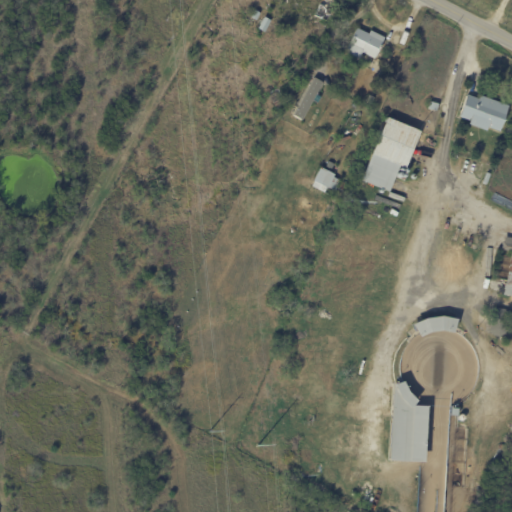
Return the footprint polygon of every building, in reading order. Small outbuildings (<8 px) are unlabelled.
[(250,0),(247,14),(243,29),(236,27),(243,0),(250,0)] [(323,0),(312,26),(305,23),(314,0),(323,0)] [(251,16),(255,10),(260,13),(256,19),(251,16)] [(265,17),(271,20),(265,31),(258,28),(265,17)] [(345,52),(357,27),(369,33),(371,30),(385,38),(375,59),(362,52),(359,59),(345,52)] [(292,115),(301,120),(321,82),(312,77),(292,115)] [(272,93),(281,90),(286,105),(277,108),(272,93)] [(375,98),(371,106),(365,104),(369,95),(375,98)] [(480,95),(509,106),(500,131),(489,127),(487,131),(469,124),(470,120),(460,117),(468,95),(479,99),(480,95)] [(432,101),(439,104),(436,112),(429,109),(432,101)] [(420,132),(405,168),(372,154),(387,117),(421,131),(420,132)] [(335,175),(334,177),(342,181),(336,192),(328,188),(325,193),(306,183),(308,178),(314,181),(321,167),(335,175)] [(348,185),(345,192),(339,189),(343,182),(348,185)] [(511,296),(505,295),(511,256),(511,250),(502,249),(503,242),(504,242),(505,237),(511,238),(511,296)] [(509,309),(492,307),(489,334),(505,336),(509,309)] [(422,461),(424,406),(414,405),(414,395),(403,394),(403,383),(392,382),(389,460),(422,461)]
